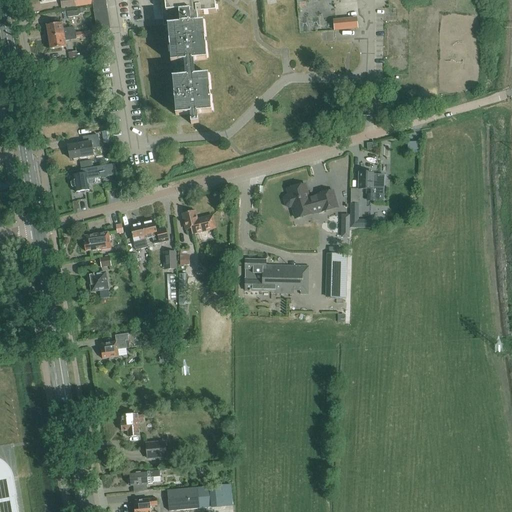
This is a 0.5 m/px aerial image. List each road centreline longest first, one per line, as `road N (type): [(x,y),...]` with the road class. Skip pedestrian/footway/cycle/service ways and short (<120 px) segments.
road 1 (unclassified): [(37,228),(511,94)]
road 2 (residential): [(370,79),(286,80),(227,134),(133,143),(114,0)]
road 3 (secondary): [(37,228),(84,511)]
road 4 (secondary): [(37,228),(0,0)]
